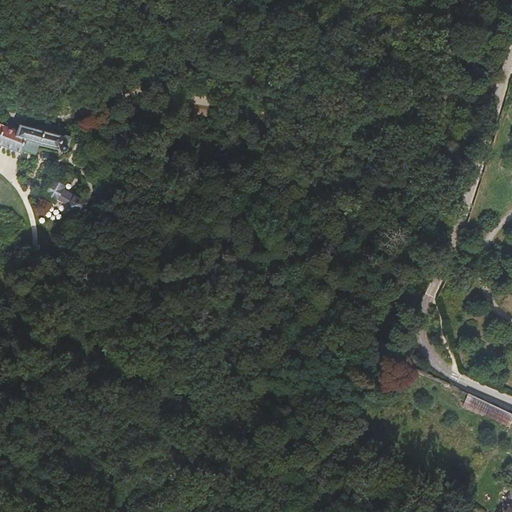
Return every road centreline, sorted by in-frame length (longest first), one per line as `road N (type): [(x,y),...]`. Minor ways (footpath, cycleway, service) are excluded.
road 1 (track): [(450,0),(445,120),(412,159),(392,161),(242,110),(149,93),(64,116),(0,105)]
road 2 (residential): [(511,48),(420,327),(435,365),(511,403)]
